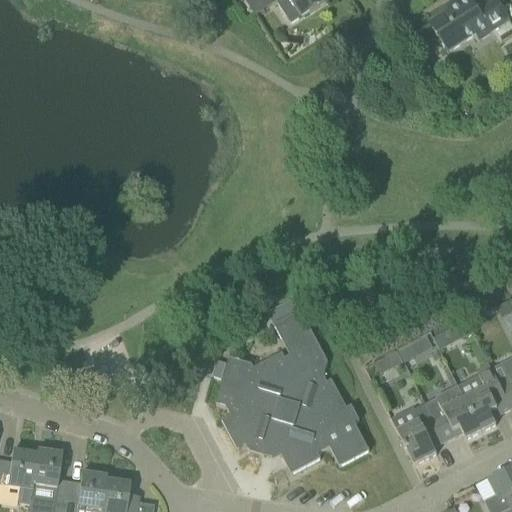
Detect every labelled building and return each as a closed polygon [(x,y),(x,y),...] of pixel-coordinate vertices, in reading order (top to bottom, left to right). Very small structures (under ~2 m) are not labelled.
[(243,0),(256,18),(276,5),(290,26),(302,19),(303,21),(331,2),(330,0),(243,0)] [(431,29),(434,33),(440,42),(448,56),(476,39),(479,44),(491,37),(492,38),(511,26),(494,0),(493,0),(476,11),(469,0),(464,0),(457,5),(461,11),(431,29)] [(434,33),(413,47),(419,56),(440,42),(434,33)] [(511,301),(497,309),(499,314),(502,320),(511,315),(511,301)] [(292,302),(266,316),(272,328),(299,314),(293,304),(292,302)] [(359,424),(351,409),(346,412),(331,385),(327,387),(324,381),(328,368),(325,361),(301,317),(274,331),(290,362),(285,365),(282,360),(254,375),(252,369),(230,363),(224,387),(217,409),(227,413),(231,421),(222,426),(238,455),(248,450),(252,457),(273,464),(281,460),(286,469),(292,480),(321,464),(318,458),(330,451),(339,470),(368,455),(353,427),(359,424)] [(467,325),(450,333),(455,344),(472,336),(467,325)] [(415,359),(410,348),(398,354),(404,365),(415,359)] [(197,360),(192,376),(202,379),(207,363),(197,360)] [(511,361),(503,366),(510,380),(498,386),(501,390),(511,412),(511,361)] [(511,412),(501,390),(498,386),(491,373),(458,389),(465,404),(481,437),(496,429),(493,423),(511,413),(511,412)] [(437,402),(426,408),(434,424),(445,447),(463,438),(466,444),(481,437),(465,404),(458,389),(436,400),(437,402)] [(434,424),(426,408),(414,414),(413,412),(391,424),(414,470),(437,459),(434,453),(445,447),(434,424)] [(36,459),(30,503),(53,507),(52,511),(65,511),(69,487),(58,485),(62,458),(37,454),(36,459)] [(0,465),(0,490),(18,493),(16,507),(29,508),(30,503),(36,459),(13,456),(11,466),(0,465)] [(496,498),(483,505),(487,511),(510,511),(511,511),(511,471),(489,484),(496,498)] [(65,511),(101,511),(106,485),(106,481),(82,477),(80,489),(69,487),(65,511)] [(106,485),(101,511),(154,511),(155,510),(140,508),(141,501),(129,500),(131,489),(106,485)]
